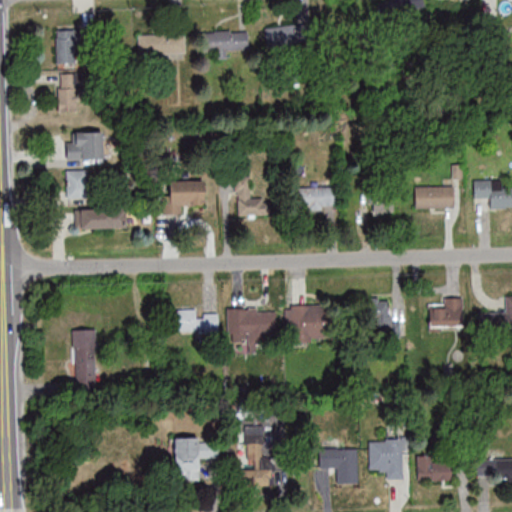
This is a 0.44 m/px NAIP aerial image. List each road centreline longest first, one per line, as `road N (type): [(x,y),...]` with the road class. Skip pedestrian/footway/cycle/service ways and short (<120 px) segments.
road 1 (residential): [(511,252),(2,265)]
road 2 (secondary): [(9,511),(3,313)]
